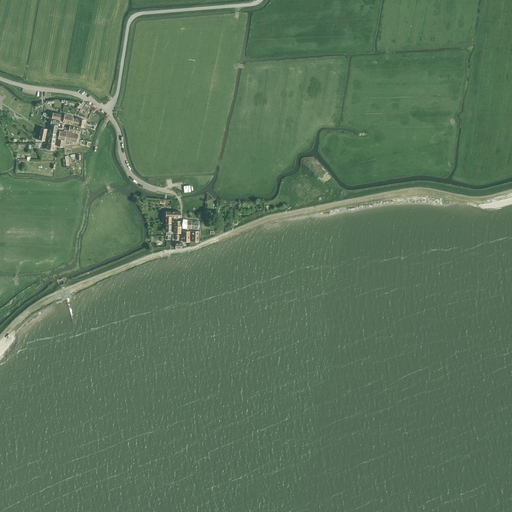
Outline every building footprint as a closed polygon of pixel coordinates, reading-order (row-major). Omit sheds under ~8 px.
[(71,125),(73,117),(69,116),(65,115),(63,122),(65,122),(64,123),(71,125)] [(49,138),(56,139),(57,130),(50,129),(50,133),(48,133),(48,135),(49,136),(49,138)] [(65,141),(67,133),(60,131),(58,140),(64,141),(65,141)] [(72,136),(73,134),(67,133),(65,141),(77,143),(77,139),(74,139),(74,137),(72,136)] [(192,221),(191,230),(198,230),(198,227),(199,228),(200,225),(198,225),(199,221),(192,221)] [(183,232),(183,236),(183,238),(181,238),(181,242),(190,242),(190,232),(183,232)]
